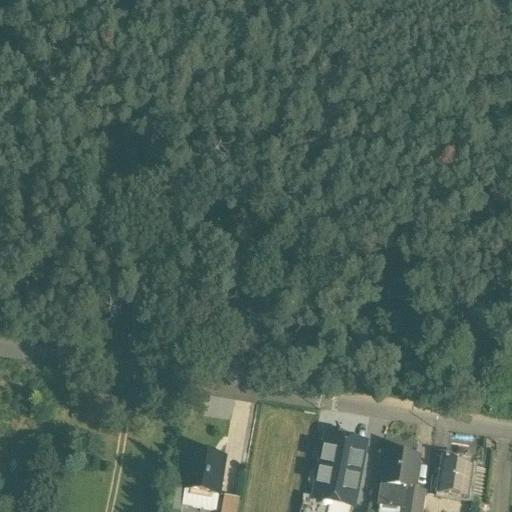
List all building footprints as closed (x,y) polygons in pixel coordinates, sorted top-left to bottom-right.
[(327,438),(315,500),(330,503),(352,508),(365,446),(327,438)] [(419,460),(387,455),(382,486),(413,492),(414,492),(419,460)] [(216,511),(225,462),(190,456),(182,507),(210,511),(216,511)] [(470,468),(444,464),(439,497),(465,501),(470,468)] [(413,492),(382,486),(379,505),(400,509),(410,510),(413,495),(413,492)] [(410,510),(400,509),(399,511),(422,511),(425,497),(413,495),(410,510)] [(236,511),(238,500),(225,498),(222,511),(236,511)] [(328,511),(330,503),(303,498),(300,511),(328,511)]
